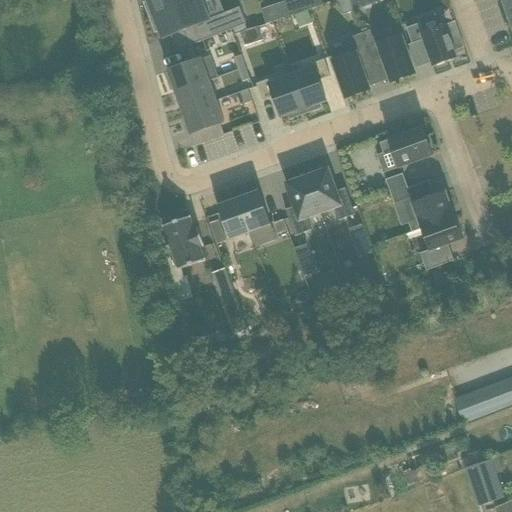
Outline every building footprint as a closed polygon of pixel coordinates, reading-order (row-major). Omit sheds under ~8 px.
[(146,0),(147,2),(143,3),(150,19),(197,0),(146,0)] [(203,0),(197,0),(150,19),(155,34),(159,32),(162,40),(194,28),(200,43),(247,24),(240,8),(211,19),(203,0)] [(349,0),(341,0),(338,1),(343,16),(354,12),(349,0)] [(505,12),(511,9),(511,1),(502,5),(505,12)] [(304,12),(298,14),(300,23),(307,21),(304,12)] [(420,24),(407,29),(412,45),(424,41),(433,68),(457,59),(455,51),(445,26),(424,34),(420,24)] [(259,28),(241,33),(246,47),(263,41),(259,28)] [(362,35),(373,65),(384,61),(392,83),(415,75),(400,33),(384,39),(382,36),(374,39),(371,31),(362,35)] [(355,46),(347,48),(348,52),(332,58),(347,99),(369,91),(361,69),(373,65),(362,35),(352,38),(355,46)] [(200,59),(166,72),(174,92),(209,80),(209,82),(219,79),(211,56),(200,59)] [(242,56),(234,59),(238,70),(246,68),(242,56)] [(319,105),(327,102),(319,81),(330,77),(325,61),(302,69),(303,72),(292,77),(305,114),(321,108),(319,105)] [(246,68),(238,70),(242,83),(250,80),(246,68)] [(290,119),(305,114),(292,77),(281,81),(279,77),(257,85),(263,101),(274,97),(282,118),(289,116),(290,119)] [(209,80),(174,92),(181,113),(216,101),(209,82),(209,80)] [(249,90),(240,93),(245,105),(253,102),(249,90)] [(216,101),(181,113),(189,134),(222,122),(224,122),(216,101)] [(423,128),(380,144),(384,154),(393,151),(400,168),(433,156),(429,147),(432,146),(429,137),(426,138),(423,128)] [(110,144),(103,146),(107,161),(114,159),(110,144)] [(322,170),(307,175),(321,213),(335,208),(340,221),(355,216),(345,189),(337,192),(329,170),(323,172),(322,170)] [(408,189),(403,174),(386,180),(391,195),(408,189)] [(295,208),(286,211),(295,237),(312,231),(307,218),(321,213),(307,175),(291,181),(292,184),(287,185),(295,208)] [(394,204),(411,198),(408,189),(391,195),(394,204)] [(259,192),(238,199),(251,233),(271,226),(259,192)] [(418,220),(408,223),(412,231),(454,216),(446,192),(412,204),(418,220)] [(238,199),(218,207),(230,240),(251,233),(238,199)] [(454,216),(412,231),(412,233),(422,230),(429,251),(420,254),(427,271),(454,262),(448,246),(463,240),(454,216)] [(190,218),(164,227),(171,246),(166,248),(170,259),(166,261),(176,302),(192,298),(187,278),(184,279),(181,269),(205,261),(201,248),(204,247),(199,230),(195,231),(190,218)] [(284,219),(275,222),(280,236),(289,232),(284,219)] [(209,224),(217,245),(226,242),(218,221),(209,224)] [(355,242),(368,237),(364,226),(351,230),(355,242)] [(311,259),(307,245),(295,250),(300,263),(311,259)] [(226,269),(213,273),(234,330),(246,325),(226,269)] [(511,378),(460,399),(469,422),(511,405),(511,378)] [(464,469),(477,508),(504,499),(491,461),(464,469)] [(511,511),(511,501),(495,509),(496,511),(511,511)]
